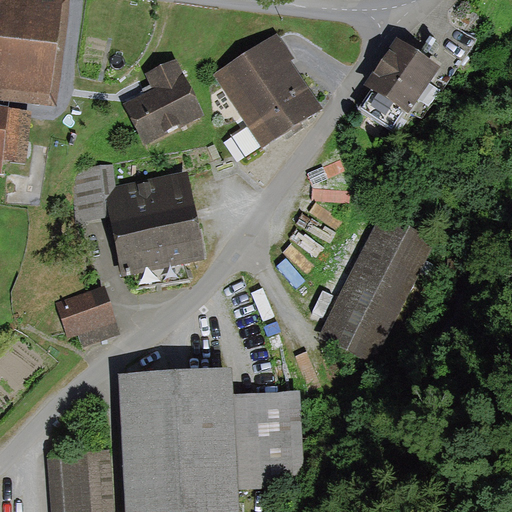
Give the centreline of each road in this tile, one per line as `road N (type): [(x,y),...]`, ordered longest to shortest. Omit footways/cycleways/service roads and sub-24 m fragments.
road 1 (residential): [(398,16),(224,261),(0,465)]
road 2 (residential): [(398,16),(232,0)]
